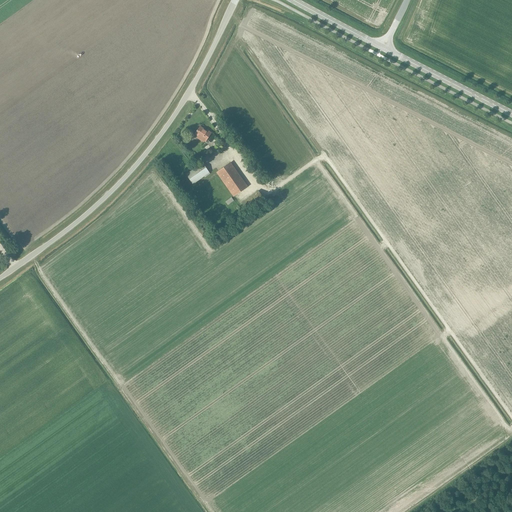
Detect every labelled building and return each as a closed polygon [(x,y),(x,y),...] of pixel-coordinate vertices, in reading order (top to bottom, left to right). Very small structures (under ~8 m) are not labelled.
[(205,142),(211,133),(207,130),(207,131),(200,127),(195,134),(198,136),(197,137),(205,142)] [(193,184),(209,173),(202,163),(186,175),(193,184)] [(233,197),(247,187),(230,163),(216,173),(233,197)] [(247,211),(264,199),(258,191),(241,203),(247,211)] [(236,200),(230,205),(234,208),(239,203),(236,200)]
